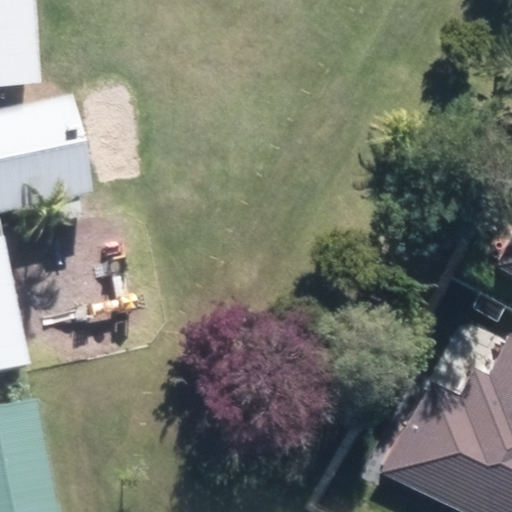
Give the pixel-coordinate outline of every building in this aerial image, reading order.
[(19,0),(0,0),(0,75),(23,75),(19,0)] [(53,101),(0,113),(0,213),(75,196),(53,101)] [(0,282),(0,371),(17,368),(0,282)] [(436,386),(392,476),(467,511),(511,511),(511,339),(491,382),(475,374),(463,399),(436,386)] [(0,511),(46,511),(23,405),(0,410),(0,511)]
